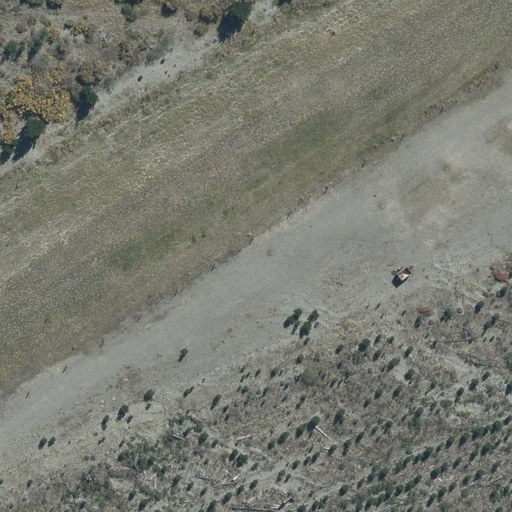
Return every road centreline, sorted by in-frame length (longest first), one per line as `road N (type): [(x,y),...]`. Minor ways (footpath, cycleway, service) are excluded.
road 1 (track): [(511,156),(308,256),(0,439)]
road 2 (track): [(0,158),(265,0)]
